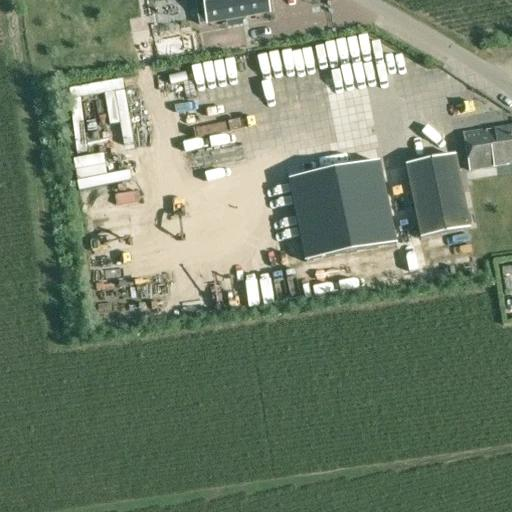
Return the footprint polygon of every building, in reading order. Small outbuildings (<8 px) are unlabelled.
[(203,0),(207,25),(267,16),(264,0),(203,0)] [(212,50),(242,49),(241,29),(219,30),(220,42),(212,42),(212,50)] [(199,33),(160,39),(163,59),(202,53),(199,33)] [(292,46),(299,73),(310,70),(303,43),(292,46)] [(113,90),(167,80),(165,66),(111,76),(113,90)] [(142,96),(162,95),(161,86),(141,87),(142,96)] [(240,93),(216,93),(216,117),(224,117),(225,157),(241,157),(240,93)] [(253,109),(257,121),(279,114),(275,101),(253,109)] [(192,105),(170,107),(172,123),(193,121),(192,105)] [(148,128),(165,126),(164,116),(147,118),(148,128)] [(511,127),(464,135),(470,170),(511,163),(511,127)] [(405,167),(413,206),(420,240),(469,230),(454,157),(405,167)] [(145,177),(190,167),(188,158),(143,168),(145,177)] [(379,163),(289,181),(306,263),(396,246),(379,163)] [(197,168),(144,180),(146,192),(199,180),(197,168)] [(507,174),(480,176),(480,184),(507,182),(507,174)] [(137,214),(147,213),(145,184),(134,185),(137,214)] [(197,199),(150,203),(151,214),(198,210),(197,199)] [(143,254),(144,265),(202,258),(202,263),(234,259),(232,242),(223,243),(220,213),(209,215),(212,246),(143,254)] [(294,214),(279,219),(283,231),(298,226),(294,214)] [(139,225),(139,235),(192,232),(192,222),(139,225)] [(502,269),(503,277),(511,275),(511,267),(502,269)] [(162,277),(169,330),(189,328),(183,275),(162,277)] [(249,278),(238,279),(242,311),(198,316),(199,327),(254,321),(249,278)] [(295,288),(303,317),(313,314),(305,285),(295,288)]
